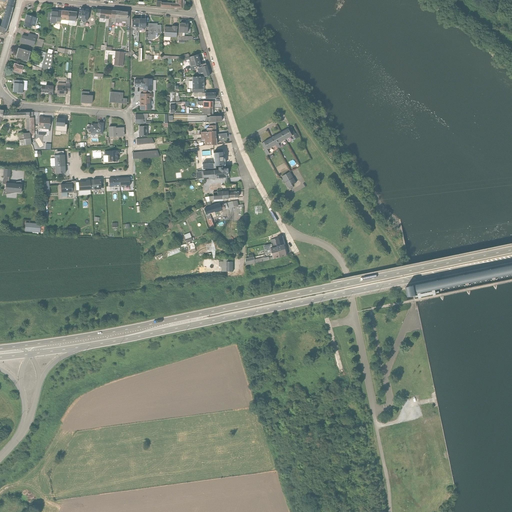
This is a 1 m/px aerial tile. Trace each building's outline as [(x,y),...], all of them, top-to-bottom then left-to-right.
[(160,3),(160,7),(169,8),(181,8),(183,8),(183,5),(183,1),(182,0),(174,0),(174,3),(160,3)] [(0,25),(0,26),(6,30),(8,22),(9,17),(12,7),(6,5),(5,6),(3,16),(0,25)] [(60,20),(61,11),(51,10),(49,23),(56,24),(60,24),(60,22),(60,20)] [(80,21),(85,22),(87,22),(88,12),(85,12),(85,11),(79,10),(77,19),(80,20),(80,21)] [(100,10),(98,17),(98,18),(108,19),(108,18),(110,18),(111,11),(100,10)] [(61,11),(60,20),(67,21),(68,11),(61,11)] [(68,11),(67,21),(71,21),(75,21),(76,12),(68,11)] [(111,11),(110,18),(112,18),(115,19),(119,19),(120,12),(111,11)] [(24,22),(23,26),(31,29),(31,26),(35,27),(38,18),(26,15),(24,22)] [(177,33),(182,33),(186,34),(187,24),(184,23),(180,23),(180,24),(178,23),(177,33)] [(147,39),(151,39),(155,39),(155,38),(155,33),(157,33),(160,33),(160,25),(156,25),(156,24),(148,24),(147,32),(147,39)] [(163,37),(170,37),(176,38),(176,33),(177,28),(177,27),(171,26),(171,27),(164,27),(163,37)] [(21,35),(19,43),(28,45),(33,47),(36,36),(28,34),(27,37),(21,35)] [(18,48),(15,58),(27,61),(30,52),(18,48)] [(105,51),(104,51),(104,60),(104,64),(106,64),(107,60),(107,54),(112,55),(112,59),(114,59),(115,51),(110,51),(105,50),(105,51)] [(34,67),(35,67),(36,67),(41,68),(45,53),(41,51),(39,55),(41,56),(39,65),(33,63),(32,66),(34,67)] [(115,51),(114,59),(113,65),(122,66),(124,53),(124,52),(115,51)] [(47,53),(45,53),(41,68),(51,71),(52,55),(51,54),(47,53)] [(185,58),(186,60),(189,59),(190,62),(191,62),(191,65),(188,66),(188,68),(190,68),(195,66),(195,65),(192,56),(189,57),(185,58)] [(13,63),(11,71),(12,71),(12,72),(20,75),(23,66),(13,63)] [(205,66),(196,68),(198,74),(202,73),(203,77),(209,76),(205,66)] [(142,90),(152,90),(152,79),(142,78),(142,80),(139,80),(134,80),(134,87),(139,87),(139,89),(142,89),(142,90)] [(12,80),(12,83),(13,83),(13,92),(16,92),(16,94),(22,94),(23,84),(23,80),(12,80)] [(192,89),(196,89),(203,89),(203,82),(196,83),(196,81),(191,81),(192,89)] [(44,85),(41,85),(40,93),(47,93),(47,94),(52,95),(53,86),(46,85),(44,85)] [(69,86),(57,85),(56,96),(65,96),(66,91),(69,92),(69,86)] [(152,90),(142,90),(142,94),(139,94),(139,106),(140,106),(140,110),(150,110),(150,99),(152,99),(152,92),(152,90)] [(110,92),(109,103),(126,104),(126,99),(122,98),(122,93),(110,92)] [(88,95),(81,95),(80,103),(91,104),(92,96),(88,95)] [(29,118),(26,118),(26,133),(23,133),(18,134),(19,140),(19,146),(31,144),(30,139),(29,135),(34,135),(33,118),(33,112),(29,112),(29,118)] [(143,124),(143,118),(143,114),(134,114),(134,124),(143,124)] [(38,129),(49,129),(50,117),(38,116),(38,129)] [(90,125),(90,129),(90,133),(97,134),(102,134),(103,123),(97,122),(97,124),(90,124),(90,125)] [(115,126),(108,127),(108,137),(123,136),(123,128),(115,128),(115,126)] [(288,128),(292,136),(293,135),(295,139),(299,137),(296,133),(295,134),(291,127),(288,128)] [(280,133),(284,141),(285,140),(293,136),(292,136),(288,128),(280,133)] [(215,131),(205,132),(200,132),(200,139),(204,139),(204,145),(216,145),(215,140),(215,134),(215,131)] [(272,137),(276,145),(279,144),(284,141),(280,133),(272,137)] [(264,142),(268,149),(268,150),(276,145),(272,137),(264,142)] [(268,149),(264,142),(261,144),(265,151),(264,151),(266,156),(269,154),(267,150),(268,149)] [(156,150),(131,153),(132,159),(159,157),(156,150)] [(54,155),(54,167),(64,166),(63,151),(55,152),(56,155),(54,155)] [(117,155),(117,151),(103,151),(103,156),(107,156),(107,162),(117,162),(117,155)] [(214,166),(224,165),(223,152),(212,153),(213,162),(213,164),(214,166)] [(213,170),(214,179),(226,178),(226,173),(227,173),(227,168),(221,169),(221,167),(217,167),(217,170),(213,170)] [(2,176),(1,184),(3,184),(5,184),(2,195),(13,192),(21,193),(21,190),(21,184),(21,182),(21,181),(16,182),(16,184),(8,183),(9,177),(10,170),(10,169),(9,169),(8,169),(4,168),(2,176)] [(202,171),(203,179),(214,179),(213,170),(202,171)] [(203,179),(202,171),(195,172),(196,176),(194,176),(195,180),(203,179)] [(283,179),(284,182),(287,188),(288,187),(292,185),(296,183),(293,178),(290,172),(281,177),(283,179)] [(119,186),(118,177),(108,178),(109,187),(119,186)] [(118,177),(119,186),(129,186),(129,177),(118,177)] [(90,185),(90,190),(100,189),(100,179),(89,180),(90,181),(90,185)] [(90,181),(89,180),(86,180),(86,182),(78,182),(78,191),(83,190),(90,190),(90,185),(90,181)] [(65,184),(60,184),(61,193),(61,197),(67,196),(67,193),(76,192),(75,181),(70,181),(71,182),(65,183),(65,184)] [(213,200),(222,199),(222,191),(217,192),(217,193),(212,193),(212,196),(213,200)] [(225,203),(227,209),(233,207),(238,206),(237,201),(231,202),(225,203)] [(212,206),(213,210),(214,213),(222,211),(220,205),(219,203),(212,205),(212,206)] [(213,210),(212,206),(205,208),(205,209),(203,209),(204,212),(207,220),(211,230),(214,228),(211,218),(208,211),(213,210)] [(25,222),(24,231),(39,233),(40,224),(25,222)] [(185,240),(186,243),(192,241),(192,240),(194,240),(193,238),(191,238),(189,233),(183,235),(185,240)] [(275,239),(277,246),(284,244),(282,237),(275,239)] [(269,249),(271,249),(271,248),(277,247),(277,246),(275,239),(270,240),(271,244),(268,245),(269,249)] [(271,249),(272,251),(272,253),(285,250),(284,244),(277,246),(277,247),(271,248),(271,249)] [(269,249),(268,245),(263,246),(265,254),(271,254),(271,253),(270,252),(272,251),(271,249),(269,249)] [(181,246),(164,252),(166,257),(183,251),(181,246)] [(273,257),(274,259),(280,258),(286,256),(285,250),(272,253),(273,255),(273,257)] [(274,259),(273,257),(269,258),(268,257),(264,258),(264,257),(254,260),(254,257),(245,259),(245,262),(245,266),(274,259)] [(225,259),(218,259),(218,260),(218,266),(224,266),(224,265),(224,262),(225,262),(225,265),(226,266),(226,272),(233,272),(233,268),(233,262),(228,262),(228,258),(225,258),(225,259)] [(511,265),(487,270),(406,287),(408,296),(411,296),(412,295),(414,295),(415,295),(415,293),(511,273),(511,265)]
